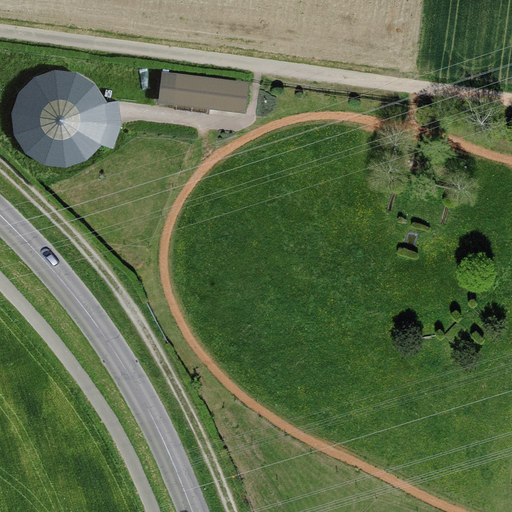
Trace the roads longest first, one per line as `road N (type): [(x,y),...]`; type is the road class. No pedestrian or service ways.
road 1 (track): [(0,32),(511,99)]
road 2 (track): [(232,511),(133,310),(0,163)]
road 3 (primary): [(0,216),(109,340),(167,445),(191,511)]
road 4 (track): [(0,281),(101,404),(154,511)]
